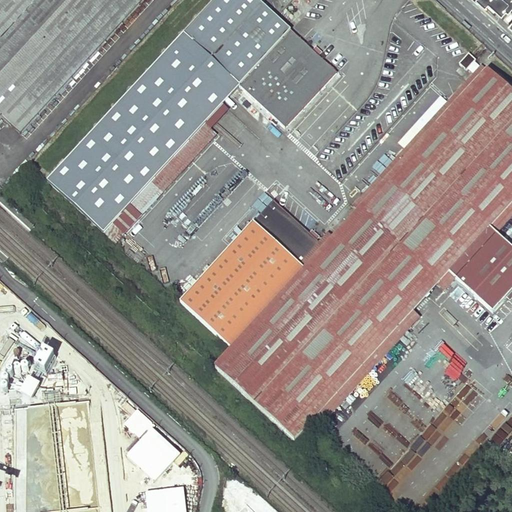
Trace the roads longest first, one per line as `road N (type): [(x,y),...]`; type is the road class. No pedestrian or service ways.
road 1 (residential): [(0,271),(192,445),(209,472),(204,511)]
road 2 (unknown): [(158,0),(47,125)]
